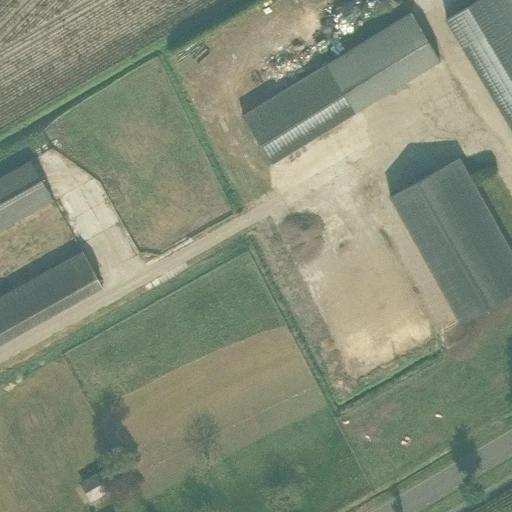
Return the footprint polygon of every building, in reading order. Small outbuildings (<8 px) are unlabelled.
[(477,0),(445,20),(511,131),(511,1),(511,0),(477,0)] [(272,164),(440,61),(410,12),(242,115),(272,164)] [(300,21),(288,27),(307,68),(319,63),(300,21)] [(279,37),(265,45),(270,55),(241,70),(256,100),(300,76),(279,37)] [(447,322),(511,294),(511,261),(466,155),(389,188),(447,322)] [(30,160),(0,177),(0,253),(63,218),(30,160)] [(0,339),(100,293),(83,255),(0,292),(0,339)] [(110,465),(80,482),(91,502),(121,485),(110,465)]
